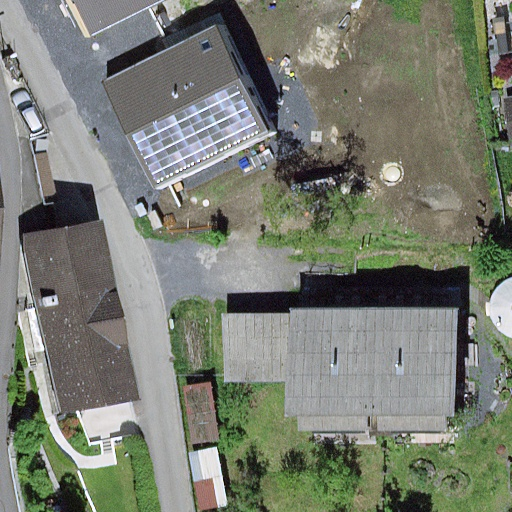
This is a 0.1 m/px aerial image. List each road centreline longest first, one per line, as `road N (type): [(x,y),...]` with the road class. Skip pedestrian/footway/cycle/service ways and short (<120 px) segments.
road 1 (residential): [(192,511),(157,307),(127,219),(15,5)]
road 2 (residential): [(15,5),(7,80),(14,273),(0,383)]
